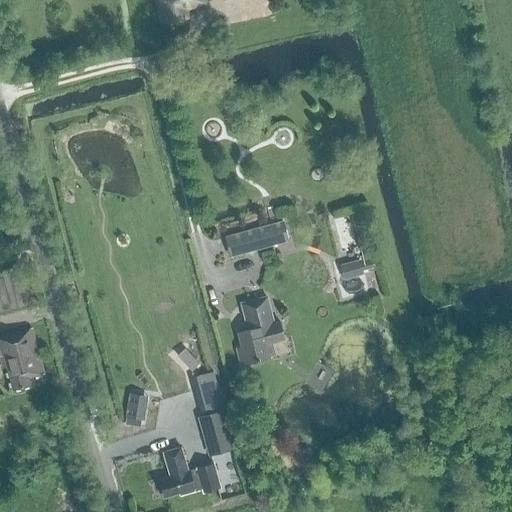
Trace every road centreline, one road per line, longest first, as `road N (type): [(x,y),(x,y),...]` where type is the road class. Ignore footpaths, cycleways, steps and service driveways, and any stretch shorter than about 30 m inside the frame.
road 1 (unclassified): [(113,511),(0,104)]
road 2 (track): [(441,293),(435,338),(479,511)]
